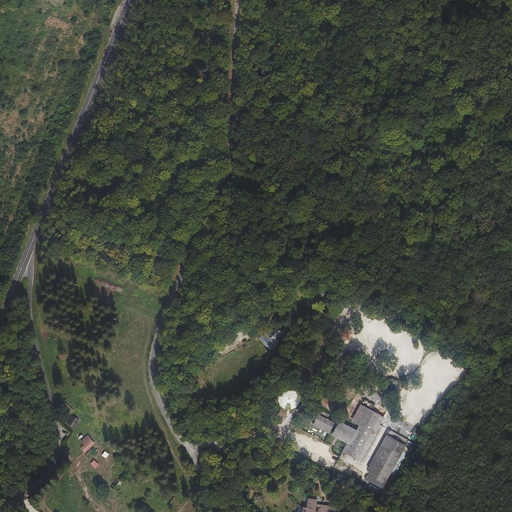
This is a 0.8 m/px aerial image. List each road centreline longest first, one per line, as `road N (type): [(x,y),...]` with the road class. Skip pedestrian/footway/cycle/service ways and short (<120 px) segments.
road 1 (unclassified): [(211,511),(205,473),(166,418),(153,364),(181,274),(238,159),(236,0)]
road 2 (primary): [(24,262),(128,0)]
road 3 (unclassified): [(3,511),(48,472),(58,448),(24,262)]
